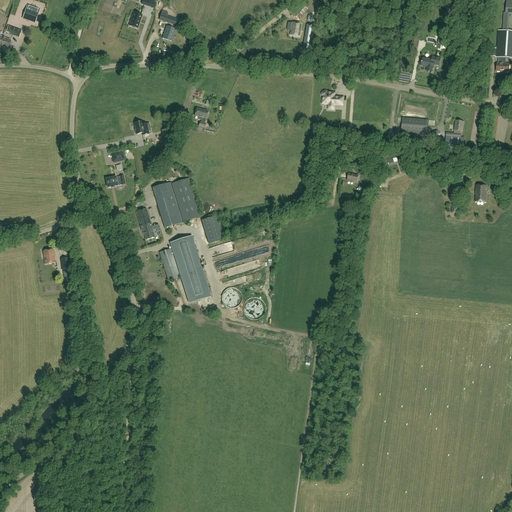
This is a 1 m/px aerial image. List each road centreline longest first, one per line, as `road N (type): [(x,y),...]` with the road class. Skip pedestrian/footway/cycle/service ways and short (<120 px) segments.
road 1 (unclassified): [(0,490),(75,430),(130,342),(134,305),(118,238),(93,210)]
road 2 (unclassified): [(491,104),(343,77),(217,67)]
road 3 (track): [(122,511),(125,353)]
road 4 (unclassified): [(79,83),(104,66),(217,67)]
road 5 (unclassified): [(93,210),(80,189),(72,144),(79,83)]
